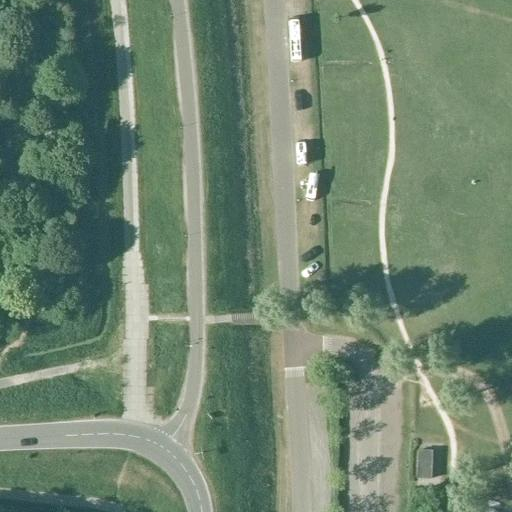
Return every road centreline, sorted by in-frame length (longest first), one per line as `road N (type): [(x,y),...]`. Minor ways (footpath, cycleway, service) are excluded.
road 1 (unclassified): [(301,511),(273,0)]
road 2 (unclassified): [(164,451),(194,384),(197,317),(191,104),(179,0)]
road 3 (tertiary): [(164,451),(99,434),(0,439)]
